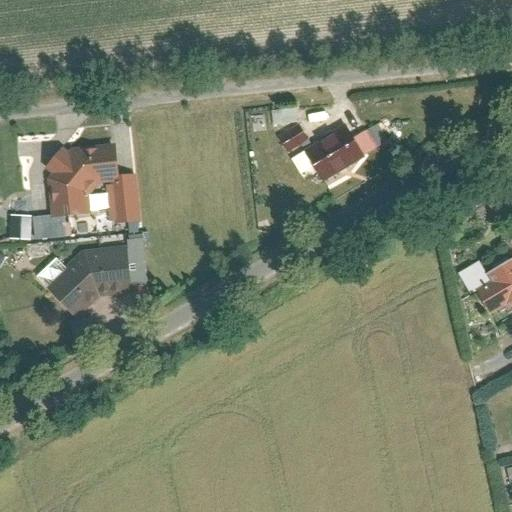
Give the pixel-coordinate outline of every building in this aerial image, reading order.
[(272,124),(295,121),(293,109),(271,111),(272,124)] [(350,120),(309,146),(327,177),(369,154),(350,120)] [(288,154),(304,140),(297,131),(280,145),(288,154)] [(52,174),(55,215),(94,211),(91,192),(101,181),(123,180),(119,142),(74,147),(52,174)] [(85,249),(51,285),(79,318),(103,293),(135,291),(130,243),(85,249)] [(493,281),(481,289),(493,312),(508,304),(511,310),(511,259),(490,272),(493,281)]
